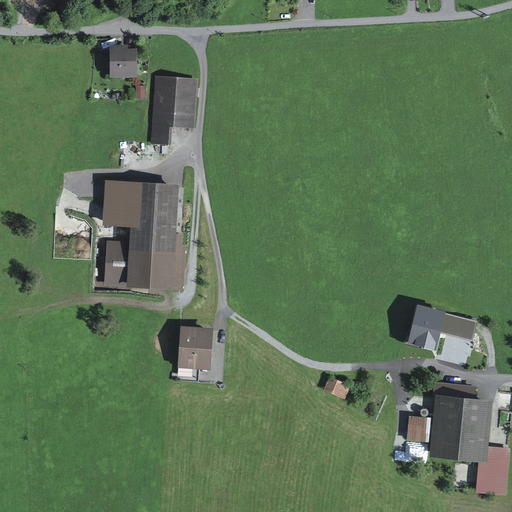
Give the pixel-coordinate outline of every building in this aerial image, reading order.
[(111,46),(111,77),(136,77),(136,50),(127,50),(127,46),(111,46)] [(168,125),(193,127),(196,81),(157,78),(153,142),(167,143),(168,125)] [(107,284),(182,288),(185,248),(180,248),(181,236),(173,236),(175,186),(107,183),(105,224),(132,226),(131,244),(109,243),(107,284)] [(440,332),(472,340),(476,322),(418,308),(409,342),(436,349),(440,332)] [(208,368),(211,331),(183,329),(180,366),(208,368)] [(349,387),(330,378),(325,390),(344,398),(349,387)] [(490,403),(437,398),(432,455),(481,460),(478,491),(504,494),(508,450),(486,448),(490,403)]
